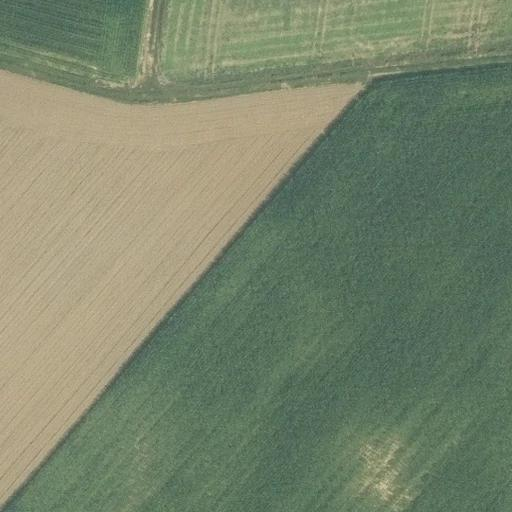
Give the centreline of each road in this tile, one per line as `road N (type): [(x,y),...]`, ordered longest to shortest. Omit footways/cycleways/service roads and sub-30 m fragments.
road 1 (track): [(511,78),(144,99)]
road 2 (track): [(0,65),(144,99)]
